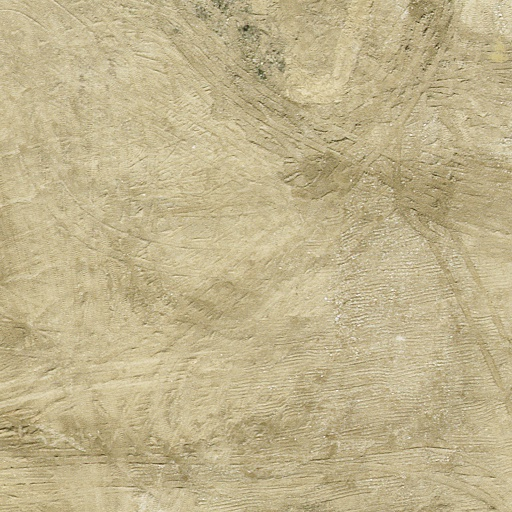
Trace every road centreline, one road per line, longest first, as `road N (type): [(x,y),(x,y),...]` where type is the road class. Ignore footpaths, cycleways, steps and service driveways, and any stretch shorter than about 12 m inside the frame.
road 1 (track): [(46,0),(116,103),(511,421)]
road 2 (track): [(511,439),(0,483)]
road 3 (track): [(0,93),(95,511)]
